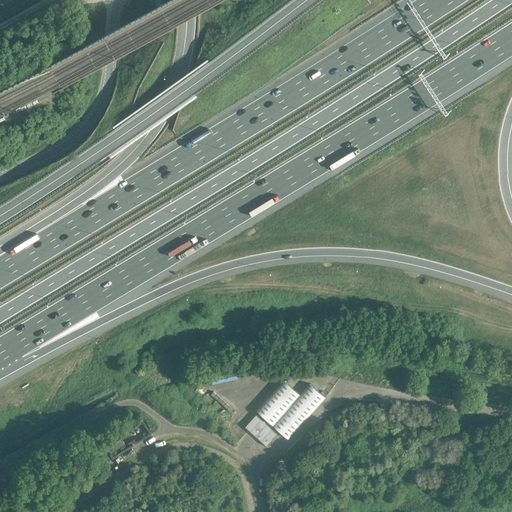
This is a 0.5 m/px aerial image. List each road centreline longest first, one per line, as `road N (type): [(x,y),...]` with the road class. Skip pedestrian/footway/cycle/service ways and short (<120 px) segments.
road 1 (motorway): [(0,352),(511,35)]
road 2 (motorway): [(0,313),(499,0)]
road 3 (motorway): [(0,353),(213,269),(292,253),(403,258),(511,291)]
road 4 (motorway): [(436,0),(0,269)]
road 5 (motorway): [(190,0),(182,73),(146,141),(0,256)]
road 6 (tertiary): [(0,176),(70,141),(92,116),(118,0)]
